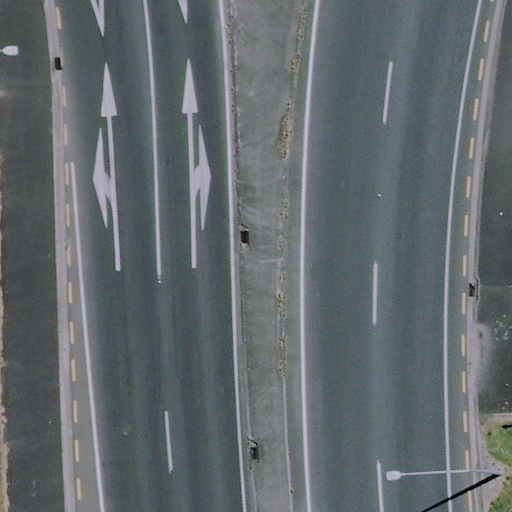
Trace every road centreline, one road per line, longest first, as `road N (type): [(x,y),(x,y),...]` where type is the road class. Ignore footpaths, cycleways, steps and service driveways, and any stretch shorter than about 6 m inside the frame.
road 1 (secondary): [(398,0),(372,319),(380,511)]
road 2 (secondary): [(171,511),(155,358),(139,0)]
